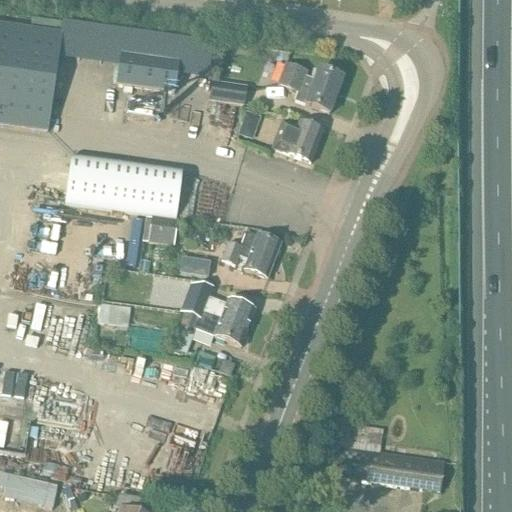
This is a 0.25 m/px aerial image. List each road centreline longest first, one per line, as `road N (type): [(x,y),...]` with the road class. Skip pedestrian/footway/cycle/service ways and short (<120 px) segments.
road 1 (motorway): [(500,0),(504,511)]
road 2 (residential): [(255,511),(412,86),(400,53)]
road 3 (unclassified): [(370,39),(101,0)]
